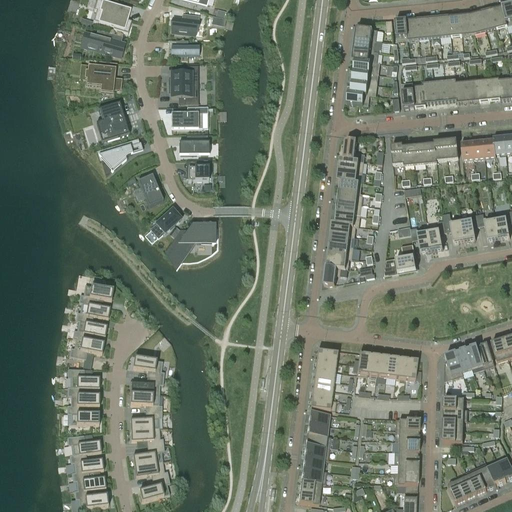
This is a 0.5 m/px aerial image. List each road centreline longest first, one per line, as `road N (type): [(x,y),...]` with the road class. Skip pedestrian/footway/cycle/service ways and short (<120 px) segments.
road 1 (residential): [(295,215),(192,211),(170,194),(138,77),(140,42),(157,0)]
road 2 (tertiary): [(295,215),(322,0)]
road 3 (residential): [(337,130),(311,334)]
road 4 (residential): [(511,254),(442,266),(423,281),(370,291),(356,339)]
road 5 (residential): [(134,324),(115,386),(126,511)]
road 6 (residential): [(311,334),(287,511)]
road 7 (residential): [(511,113),(337,130)]
road 8 (residential): [(432,352),(428,511)]
road 9 (tertiary): [(266,451),(280,329)]
